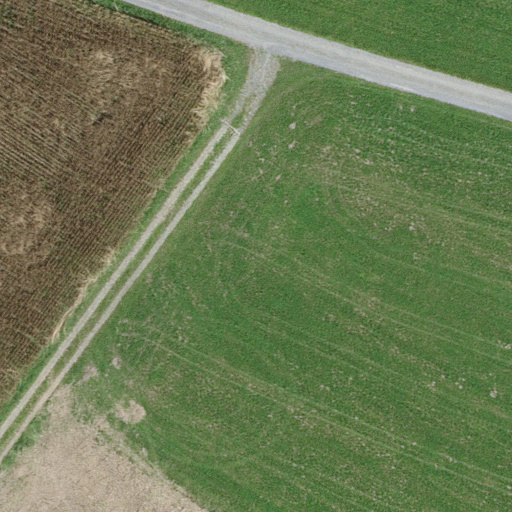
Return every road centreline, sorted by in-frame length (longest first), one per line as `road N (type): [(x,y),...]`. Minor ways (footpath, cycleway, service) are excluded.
road 1 (track): [(0,447),(254,106),(269,39)]
road 2 (track): [(511,106),(269,39),(161,0)]
